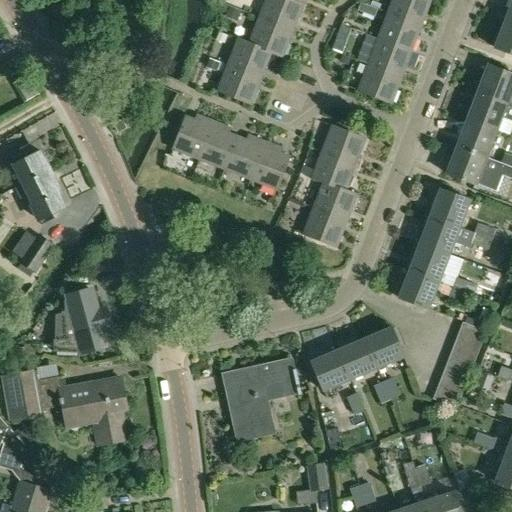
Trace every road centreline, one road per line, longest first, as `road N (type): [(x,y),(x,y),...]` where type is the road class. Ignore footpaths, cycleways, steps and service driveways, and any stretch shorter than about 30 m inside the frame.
road 1 (residential): [(169,344),(113,174),(11,0)]
road 2 (residential): [(169,344),(321,308),(343,294),(371,248),(414,125)]
road 3 (residential): [(414,125),(322,91),(310,69),(348,0)]
road 4 (residential): [(192,511),(169,344)]
road 5 (residential): [(414,125),(463,0)]
